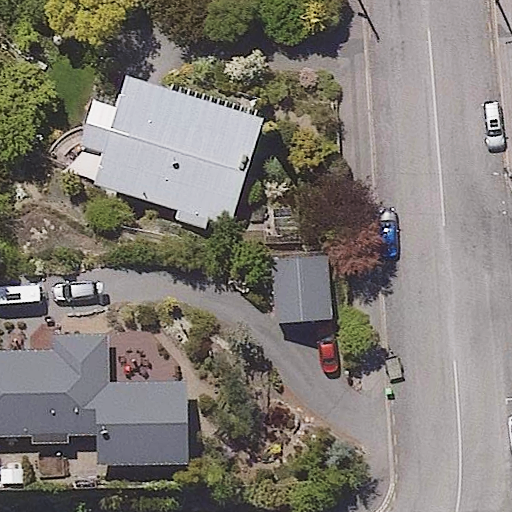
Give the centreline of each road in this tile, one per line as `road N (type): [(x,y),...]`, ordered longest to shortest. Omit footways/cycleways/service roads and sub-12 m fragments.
road 1 (residential): [(424,0),(447,274)]
road 2 (residential): [(447,274),(460,432),(456,511)]
